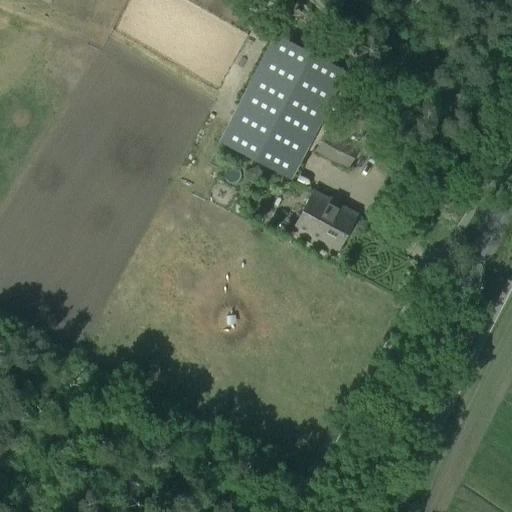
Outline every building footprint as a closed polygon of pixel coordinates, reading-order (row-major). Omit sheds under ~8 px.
[(235,0),(240,12),(268,1),(268,0),(235,0)] [(275,36),(219,142),(290,180),(346,73),(275,36)] [(361,144),(328,127),(317,149),(348,166),(361,144)] [(235,167),(223,180),(239,195),(251,182),(235,167)] [(356,215),(314,193),(293,231),(335,253),(356,215)]
